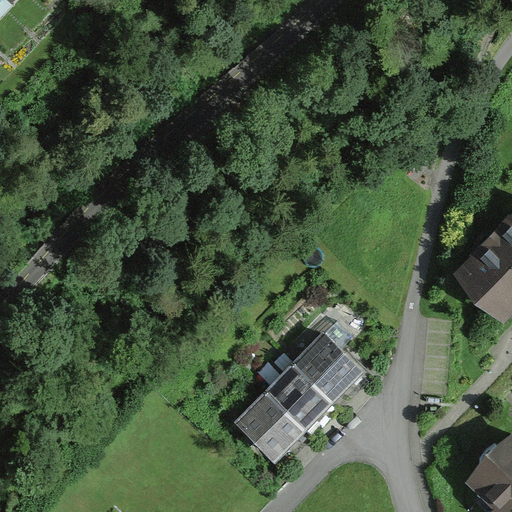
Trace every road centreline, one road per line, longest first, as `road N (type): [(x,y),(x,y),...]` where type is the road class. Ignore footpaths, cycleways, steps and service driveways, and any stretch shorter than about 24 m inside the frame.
road 1 (residential): [(321,0),(123,178),(0,307)]
road 2 (residential): [(396,423),(420,269),(457,136),(511,46)]
road 3 (residential): [(396,423),(325,461),(279,511)]
